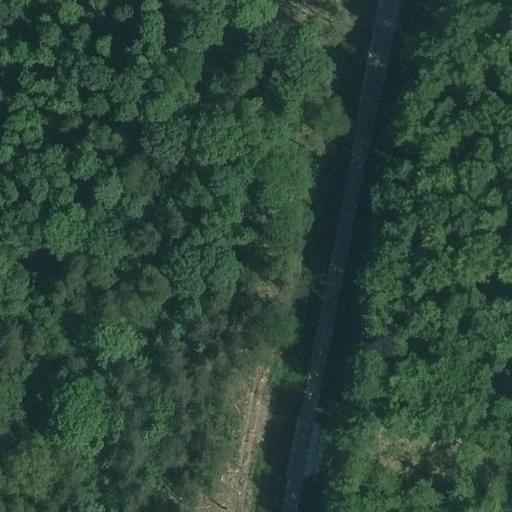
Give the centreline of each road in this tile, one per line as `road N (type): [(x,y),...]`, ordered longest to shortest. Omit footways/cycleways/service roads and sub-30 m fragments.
road 1 (unclassified): [(287,511),(388,0)]
road 2 (track): [(299,452),(511,483)]
